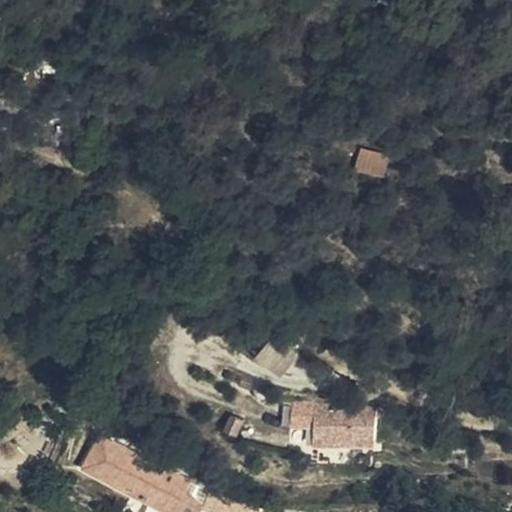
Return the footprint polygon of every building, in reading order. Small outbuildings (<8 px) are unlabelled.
[(360,148),(354,170),(382,177),(388,155),(360,148)] [(334,423),(334,413),(322,412),(322,436),(332,436),(332,422),(334,423)] [(372,414),(334,413),(334,423),(332,422),(332,436),(371,435),(372,414)] [(371,435),(332,436),(333,446),(371,445),(371,435)] [(121,461),(125,453),(108,444),(104,451),(121,461)] [(169,507),(179,486),(128,461),(121,476),(147,490),(145,495),(169,507)]
